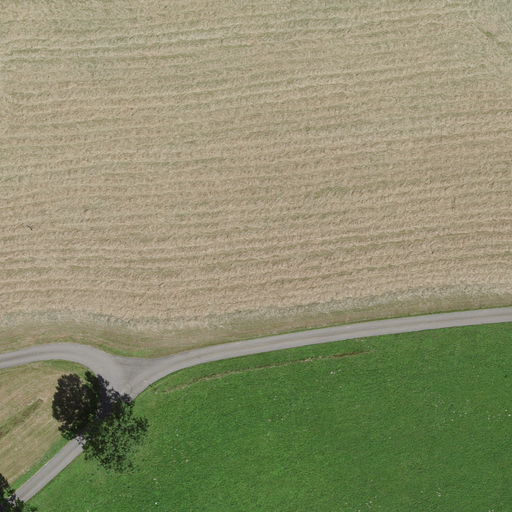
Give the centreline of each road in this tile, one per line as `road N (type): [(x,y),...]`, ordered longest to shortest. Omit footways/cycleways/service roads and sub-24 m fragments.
road 1 (track): [(109,376),(368,328),(511,313)]
road 2 (unclassified): [(0,361),(79,353),(106,370),(112,396),(83,439),(2,511)]
